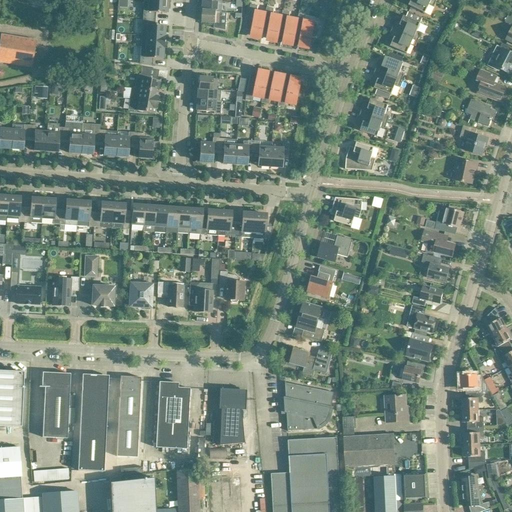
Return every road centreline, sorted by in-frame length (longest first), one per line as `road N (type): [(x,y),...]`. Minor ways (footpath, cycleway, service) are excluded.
road 1 (residential): [(0,346),(252,354),(271,334),(311,194)]
road 2 (residential): [(446,511),(442,397),(475,279)]
road 3 (residential): [(0,172),(178,184)]
road 4 (residential): [(347,75),(188,42)]
road 5 (residential): [(178,184),(188,42)]
road 6 (residential): [(178,184),(311,194)]
road 7 (residential): [(311,194),(347,75)]
